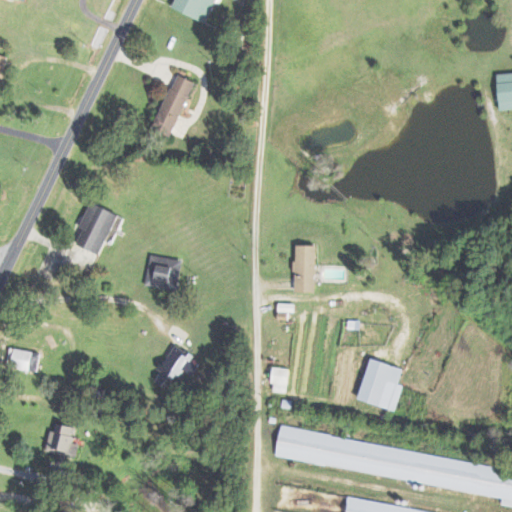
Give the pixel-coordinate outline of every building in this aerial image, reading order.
[(209,23),(218,0),(177,0),(174,8),(209,23)] [(0,94),(9,56),(0,54),(0,94)] [(511,72),(498,74),(503,111),(511,109),(511,72)] [(155,129),(174,137),(197,82),(178,74),(155,129)] [(78,244),(103,255),(120,215),(92,203),(81,228),(85,229),(78,244)] [(297,292),(318,293),(319,246),(298,245),(297,292)] [(182,259),(152,254),(147,286),(177,291),(182,259)] [(297,303),(280,303),(280,320),(291,320),(291,312),(297,313),(297,303)] [(198,357),(177,344),(160,371),(162,372),(157,380),(176,392),(198,357)] [(41,372),(42,352),(11,349),(9,369),(41,372)] [(361,400),(398,411),(405,385),(401,384),(405,369),(373,359),(361,400)] [(292,369),(276,367),(273,391),(289,393),(292,369)] [(48,453),(74,455),(77,424),(57,422),(56,438),(50,438),(48,453)] [(511,466),(282,427),(277,456),(430,482),(430,484),(505,496),(503,504),(511,505),(511,466)] [(445,511),(280,484),(275,511),(445,511)]
